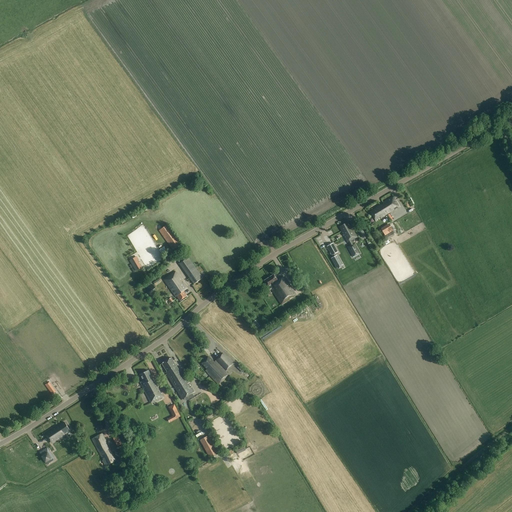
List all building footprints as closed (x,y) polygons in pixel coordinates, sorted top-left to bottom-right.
[(381,218),(399,208),(393,198),(383,204),(384,205),(381,207),(380,206),(376,208),(377,209),(371,212),(376,222),(377,221),(379,219),(378,218),(380,217),(381,218)] [(351,231),(350,229),(351,229),(347,223),(340,227),(342,231),(341,232),(347,243),(348,242),(351,241),(357,238),(353,230),(351,231)] [(390,225),(381,230),(384,234),(392,230),(390,225)] [(163,235),(170,245),(177,240),(169,230),(163,235)] [(354,243),(353,243),(351,241),(348,242),(350,245),(347,247),(352,257),(359,253),(354,243)] [(338,252),(333,243),(327,247),(332,255),(333,255),(335,254),(338,252)] [(334,257),(331,258),(336,268),(343,265),(337,255),(336,255),(335,254),(333,255),(334,257)] [(194,284),(195,283),(202,278),(188,258),(179,264),(194,284)] [(181,300),(187,296),(184,291),(188,289),(176,271),(164,280),(176,297),(178,296),(181,300)] [(293,298),(296,295),(284,276),(278,280),(274,274),(264,281),(268,287),(269,286),(270,287),(267,290),(268,292),(271,290),(281,305),(290,300),(289,299),(292,297),(293,298)] [(145,294),(153,286),(149,283),(141,291),(145,294)] [(232,365),(222,354),(213,363),(208,358),(202,364),(207,369),(205,371),(207,373),(206,373),(218,385),(225,378),(223,376),(226,373),(225,372),(232,365)] [(179,371),(171,358),(161,364),(166,371),(164,371),(181,400),(194,392),(191,388),(190,389),(187,384),(189,383),(181,370),(179,371)] [(151,377),(148,371),(140,375),(144,381),(140,383),(151,403),(164,396),(162,393),(161,394),(159,391),(160,390),(155,380),(154,381),(152,377),(151,377)] [(180,416),(176,409),(171,412),(173,416),(168,419),(169,422),(180,416)] [(65,422),(43,436),(50,448),(72,433),(65,422)] [(105,466),(116,460),(109,446),(108,447),(106,444),(107,443),(102,434),(92,439),(104,460),(102,461),(105,466)] [(113,438),(117,446),(122,444),(118,436),(113,438)] [(200,440),(210,458),(217,454),(207,436),(200,440)] [(47,453),(42,457),(47,464),(49,463),(50,462),(51,462),(55,459),(53,457),(51,458),(47,453)]
